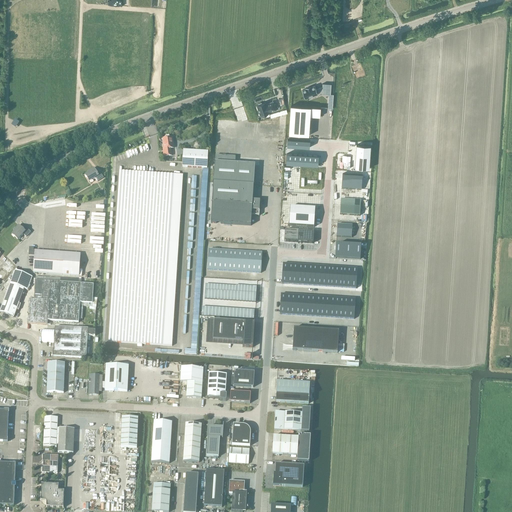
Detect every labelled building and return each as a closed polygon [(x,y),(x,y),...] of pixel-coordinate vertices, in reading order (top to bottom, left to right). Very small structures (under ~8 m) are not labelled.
[(323,83),(323,87),(316,89),(315,85),(311,87),(311,86),(306,88),(302,90),(305,98),(318,94),(318,93),(322,91),(322,94),(329,94),(331,94),(331,84),(323,83)] [(260,116),(269,113),(269,112),(276,110),(273,102),(264,105),(264,103),(263,104),(261,103),(259,104),(258,105),(257,106),(260,116)] [(321,107),(291,105),(289,134),(309,135),(310,116),(320,117),(321,107)] [(218,120),(216,151),(234,152),(236,121),(218,120)] [(165,137),(165,139),(162,139),(163,139),(164,143),(163,144),(163,146),(164,146),(164,149),(163,149),(164,157),(165,156),(165,157),(171,156),(170,149),(173,148),(172,143),(173,143),(172,138),(169,138),(169,137),(168,136),(165,137)] [(287,146),(310,148),(310,141),(288,139),(287,146)] [(357,145),(355,168),(369,169),(371,146),(357,145)] [(207,168),(208,152),(183,151),(182,167),(207,168)] [(287,154),(286,164),(318,166),(319,156),(287,154)] [(212,203),(211,223),(251,226),(252,215),(259,216),(260,201),(253,200),(254,186),(255,165),(235,164),(235,157),(215,156),(213,183),(212,203)] [(341,158),(340,168),(350,169),(351,158),(341,158)] [(90,171),(91,172),(85,175),(90,182),(96,178),(98,182),(104,178),(100,172),(97,174),(94,168),(90,171)] [(119,171),(108,342),(162,345),(173,175),(119,171)] [(343,174),(342,189),(362,190),(363,175),(343,174)] [(285,192),(284,207),(290,207),(289,226),(314,227),(315,209),(311,208),(311,194),(285,192)] [(341,199),(340,214),(360,216),(361,201),(341,199)] [(337,225),(337,237),(352,238),(352,226),(337,225)] [(16,229),(17,230),(12,235),(17,240),(23,234),(26,238),(31,233),(26,228),(24,230),(19,226),(16,229)] [(285,230),(284,242),(298,243),(313,244),(314,232),(298,231),(285,230)] [(336,245),(335,258),(360,259),(361,246),(336,245)] [(34,257),(33,273),(79,276),(81,254),(34,251),(34,249),(30,249),(29,257),(34,257)] [(208,260),(208,270),(213,270),(217,271),(222,271),(227,271),(232,271),(237,272),(241,272),(246,272),(251,273),(256,273),(261,273),(261,263),(262,253),(257,252),(252,252),(248,252),(243,251),(238,251),(233,251),(228,250),(223,250),(219,250),(214,250),(209,249),(208,260)] [(283,264),(282,284),(322,287),(356,289),(357,268),(283,264)] [(24,289),(27,290),(32,277),(15,271),(10,284),(24,289)] [(29,299),(28,323),(47,324),(48,321),(79,322),(80,303),(92,304),(93,284),(81,284),(81,279),(36,277),(34,300),(29,299)] [(4,303),(2,311),(9,314),(9,315),(14,317),(17,310),(18,310),(21,304),(19,304),(24,289),(10,284),(3,303),(4,303)] [(355,299),(281,294),(280,315),(354,319),(355,299)] [(194,307),(191,348),(185,347),(185,354),(197,355),(200,308),(194,307)] [(215,320),(213,340),(243,342),(243,347),(253,347),(255,322),(254,322),(254,323),(244,322),(215,320)] [(55,327),(53,357),(86,359),(88,336),(95,336),(96,330),(88,330),(88,329),(55,327)] [(338,353),(339,331),(316,330),(294,328),(293,345),(293,350),(314,352),(338,353)] [(0,345),(0,390),(5,390),(5,393),(20,394),(22,349),(7,348),(7,345),(0,345)] [(47,392),(64,393),(65,364),(48,363),(47,392)] [(127,392),(129,366),(106,365),(105,390),(127,392)] [(180,382),(187,383),(202,384),(203,368),(181,367),(180,382)] [(234,386),(253,388),(254,373),(235,371),(234,374),(234,386)] [(227,375),(209,374),(207,398),(207,399),(220,400),(220,401),(226,401),(227,395),(225,395),(227,375)] [(88,395),(99,395),(99,388),(99,375),(89,375),(88,395)] [(310,382),(277,381),(276,402),(309,404),(310,382)] [(186,398),(201,399),(202,384),(187,383),(186,398)] [(251,394),(231,392),(230,402),(250,404),(251,394)] [(277,412),(276,430),(285,431),(301,431),(309,432),(310,422),(311,409),(303,408),(302,414),(286,413),(286,412),(277,412)] [(0,441),(7,442),(9,411),(0,410),(0,441)] [(121,448),(137,448),(138,418),(122,417),(121,448)] [(43,447),(56,448),(58,419),(45,418),(43,447)] [(169,464),(172,423),(154,421),(151,462),(169,464)] [(199,463),(202,425),(186,424),(183,462),(199,463)] [(233,425),(232,445),(250,446),(250,434),(250,432),(250,430),(249,429),(247,427),(246,426),(243,425),(242,425),(233,425)] [(223,428),(208,427),(206,456),(219,457),(220,438),(222,439),(223,428)] [(57,429),(57,445),(58,445),(58,453),(73,454),(74,429),(57,429)] [(298,438),(274,436),(273,454),(297,455),(297,462),(310,463),(311,436),(298,435),(298,438)] [(229,463),(248,464),(249,449),(230,448),(229,463)] [(42,473),(57,474),(58,456),(43,456),(42,473)] [(0,463),(0,505),(14,506),(16,464),(0,463)] [(275,473),(274,473),(273,486),(302,488),(304,466),(276,464),(275,473)] [(204,507),(222,509),(224,472),(206,470),(204,507)] [(195,511),(198,475),(186,474),(183,511),(195,511)] [(231,511),(234,511),(242,511),(243,511),(246,511),(247,491),(244,491),(245,482),(230,481),(229,494),(233,494),(232,508),(234,509),(234,511),(231,511)] [(59,491),(59,485),(42,484),(41,502),(42,502),(42,503),(42,504),(43,505),(44,506),(45,506),(46,507),(47,507),(47,508),(64,509),(64,491),(59,491)] [(270,489),(269,504),(271,504),(270,511),(290,511),(291,506),(306,506),(307,491),(270,489)] [(152,511),(156,511),(168,511),(170,491),(153,490),(152,511)]
